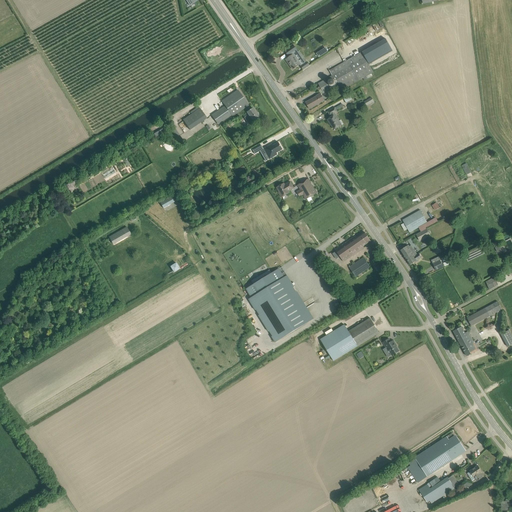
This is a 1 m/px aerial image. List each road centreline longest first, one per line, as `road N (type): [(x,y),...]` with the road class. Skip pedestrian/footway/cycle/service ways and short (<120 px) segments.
road 1 (secondary): [(409,282),(245,45)]
road 2 (secondary): [(511,446),(428,314)]
